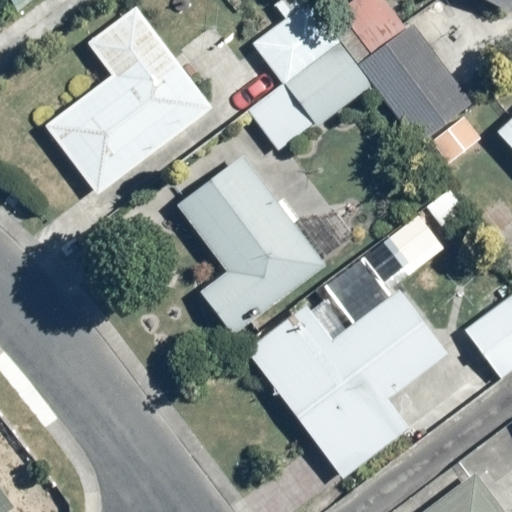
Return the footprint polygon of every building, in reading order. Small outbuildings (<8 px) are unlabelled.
[(470,103),(393,0),(356,0),(329,21),(419,141),(470,103)] [(213,109),(137,8),(90,43),(115,75),(48,126),(100,194),(213,109)] [(362,90),(301,8),(255,42),(283,81),(247,107),(280,151),(362,90)] [(511,109),(491,129),(511,151),(511,109)] [(326,268),(246,157),(181,205),(230,272),(204,291),(235,334),(326,268)] [(511,316),(500,300),(464,325),(500,377),(511,368),(511,316)] [(335,342),(308,306),(249,349),(344,478),(409,430),(387,401),(435,366),(389,303),(335,342)] [(0,511),(5,511),(23,499),(0,468),(0,511)] [(508,511),(480,474),(428,511),(508,511)]
